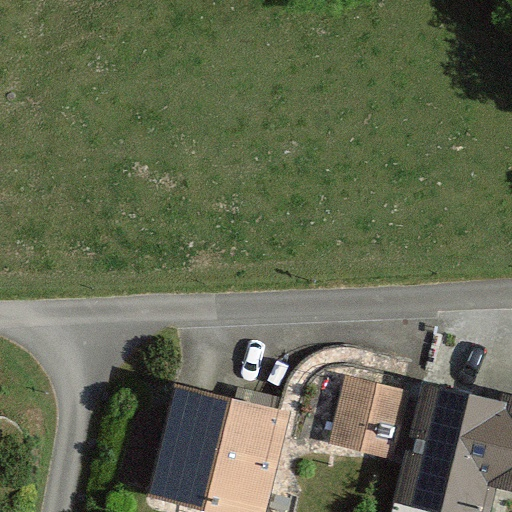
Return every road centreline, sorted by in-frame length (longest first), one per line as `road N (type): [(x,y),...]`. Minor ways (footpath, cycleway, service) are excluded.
road 1 (residential): [(511,295),(80,313)]
road 2 (residential): [(44,511),(80,313)]
